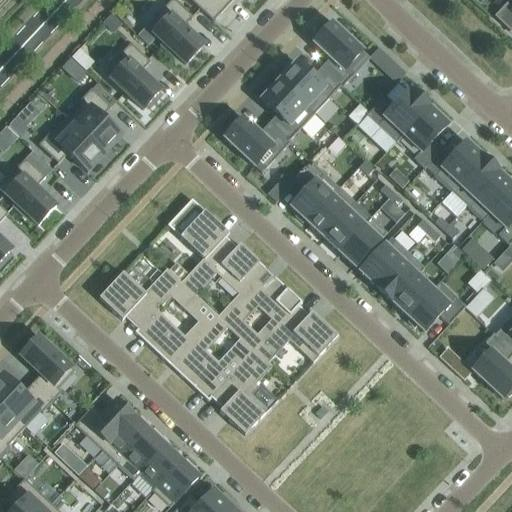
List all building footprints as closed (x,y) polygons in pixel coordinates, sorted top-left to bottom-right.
[(172,0),(146,29),(156,38),(163,45),(161,47),(174,59),(176,57),(186,66),(204,47),(183,28),(193,18),(172,0)] [(188,0),(213,23),(234,0),(188,0)] [(511,0),(510,0),(494,18),(511,34),(511,33),(511,0)] [(112,18),(104,26),(115,37),(123,28),(112,18)] [(322,37),(313,45),(330,60),(321,70),(341,88),(340,89),(341,90),(370,60),(333,25),(328,30),(326,27),(319,34),(322,37)] [(146,29),(138,38),(148,47),(156,38),(146,29)] [(124,59),(107,77),(143,112),(146,108),(149,111),(161,98),(158,95),(161,92),(141,74),(150,64),(130,45),(120,56),(124,59)] [(285,71),(278,78),(281,80),(279,83),(314,116),(340,89),(341,88),(321,70),(312,79),(296,64),(287,73),(285,71)] [(396,66),(387,75),(397,84),(406,76),(396,66)] [(279,83),(261,102),(277,117),(268,126),(288,144),(289,144),(314,116),(279,83)] [(83,103),(67,120),(105,156),(122,138),(102,119),(111,109),(91,91),(81,102),(83,103)] [(385,98),(367,117),(396,145),(403,138),(402,137),(429,109),(410,91),(395,107),(385,98)] [(429,109),(402,137),(403,138),(420,154),(413,161),(425,172),(426,170),(425,169),(442,151),(433,143),(448,126),(439,118),(441,115),(434,108),(431,111),(429,109)] [(17,118),(9,127),(21,138),(29,129),(17,118)] [(49,136),(38,147),(58,165),(67,156),(88,174),(105,156),(67,120),(51,138),(49,136)] [(229,136),(224,141),(262,175),(290,145),(289,144),(288,144),(268,126),(260,135),(243,120),(235,129),(233,126),(226,134),(229,136)] [(442,151),(425,169),(426,170),(451,193),(483,159),(481,157),(483,154),(476,148),(473,150),(466,144),(451,160),(442,151)] [(451,193),(441,204),(457,218),(466,208),(499,174),(483,159),(451,193)] [(26,161),(0,187),(0,191),(16,206),(14,208),(26,220),(29,218),(38,227),(56,208),(36,189),(45,179),(26,161)] [(364,163),(359,169),(368,177),(373,172),(364,163)] [(306,193),(291,209),(298,216),(295,218),(302,225),(305,222),(307,225),(339,190),(313,166),(296,184),(306,193)] [(395,171),(388,179),(401,191),(408,184),(395,171)] [(511,186),(499,174),(466,208),(483,224),(490,216),(489,216),(511,191),(511,186)] [(385,187),(380,193),(388,201),(394,195),(385,187)] [(276,188),(267,197),(276,205),(284,196),(276,188)] [(339,190),(307,225),(323,239),(348,212),(349,213),(356,206),(339,190)] [(511,191),(489,216),(490,216),(504,230),(498,237),(509,248),(511,244),(511,191)] [(394,195),(388,201),(397,209),(403,203),(394,195)] [(192,201),(167,228),(203,261),(204,262),(225,239),(226,239),(229,236),(219,226),(192,201)] [(0,207),(0,269),(12,257),(9,255),(12,252),(0,240),(0,224),(8,215),(0,207)] [(348,212),(323,239),(339,254),(364,227),(363,226),(349,213),(348,212)] [(364,227),(339,254),(355,270),(387,235),(370,219),(363,226),(364,227)] [(440,219),(435,225),(443,233),(449,227),(440,219)] [(423,222),(417,228),(426,236),(431,230),(423,222)] [(449,227),(443,233),(452,241),(458,235),(449,227)] [(431,230),(426,236),(435,244),(440,238),(431,230)] [(181,284),(181,285),(182,285),(196,298),(216,276),(239,297),(249,286),(250,287),(265,270),(240,246),(237,249),(226,239),(225,239),(204,262),(203,261),(181,284)] [(392,239),(359,274),(376,289),(408,255),(392,239)] [(456,249),(451,255),(459,263),(465,257),(456,249)] [(511,251),(509,249),(502,256),(509,263),(511,259),(511,251)] [(481,252),(471,262),(482,272),(491,262),(481,252)] [(408,255),(376,289),(392,304),(417,277),(418,277),(425,270),(408,255)] [(123,275),(99,301),(122,323),(132,312),(144,324),(145,324),(156,312),(157,313),(170,298),(182,285),(181,285),(181,284),(167,271),(144,295),(123,275)] [(417,277),(392,304),(407,319),(433,292),(418,277),(417,277)] [(257,294),(250,287),(249,286),(239,297),(218,318),(219,319),(218,319),(228,329),(240,340),(255,354),(298,307),(299,308),(302,305),(275,279),(264,290),(262,288),(257,294)] [(144,324),(138,331),(150,342),(147,345),(164,362),(166,360),(174,367),(218,319),(219,319),(218,318),(196,298),(182,285),(170,298),(198,324),(184,338),(157,313),(156,312),(145,324),(144,324)] [(433,292),(407,319),(410,321),(408,323),(415,330),(417,328),(424,334),(439,318),(449,327),(466,309),(455,299),(448,306),(433,292)] [(298,307),(255,354),(267,365),(268,365),(289,342),(313,364),(338,338),(312,314),(309,317),(299,308),(298,307)] [(511,318),(495,337),(494,338),(511,354),(511,318)] [(218,319),(174,367),(182,375),(180,377),(196,392),(199,388),(211,400),(255,354),(240,340),(218,364),(206,352),(228,329),(218,319)] [(490,354),(472,373),(502,401),(507,396),(509,399),(511,395),(511,371),(505,365),(511,358),(511,354),(494,338),(495,337),(493,336),(483,347),(490,354)] [(39,339),(21,358),(41,377),(32,386),(52,404),(62,394),(58,391),(75,373),(61,360),(63,357),(50,345),(48,348),(39,339)] [(447,350),(439,359),(449,369),(457,360),(447,350)] [(255,354),(211,400),(223,411),(220,414),(245,437),(268,412),(251,397),(261,386),(258,383),(272,368),(268,365),(267,365),(255,354)] [(3,376),(0,379),(0,407),(24,430),(40,413),(42,415),(52,404),(32,386),(23,395),(3,376)] [(93,408),(75,427),(102,453),(134,419),(117,402),(103,417),(93,408)] [(0,407),(0,459),(0,460),(10,449),(8,448),(24,430),(0,407)] [(134,419),(102,453),(118,468),(150,433),(134,419)] [(150,433),(118,468),(134,483),(141,476),(140,475),(165,448),(150,433)] [(165,448),(140,475),(141,476),(155,489),(156,490),(181,463),(165,448)] [(28,458),(23,463),(32,472),(38,466),(28,458)] [(78,459),(69,469),(80,478),(87,471),(88,469),(78,459)] [(155,489),(152,493),(170,510),(199,479),(181,463),(156,490),(155,489)] [(16,510),(13,511),(46,511),(52,506),(24,481),(6,501),(16,510)] [(100,486),(95,492),(103,501),(109,495),(100,486)] [(189,498),(176,511),(227,511),(234,505),(224,496),(221,500),(213,492),(199,507),(189,498)]
